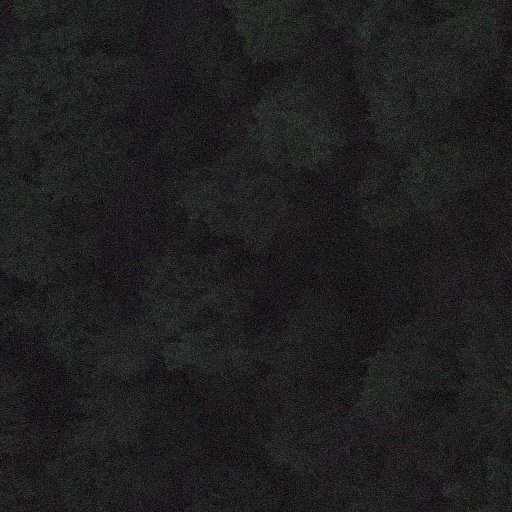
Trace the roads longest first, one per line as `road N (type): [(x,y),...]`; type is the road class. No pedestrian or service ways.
road 1 (unclassified): [(208,0),(177,29),(156,80),(135,511)]
road 2 (unclassified): [(0,237),(36,164),(89,0)]
road 3 (unclassified): [(423,511),(511,311)]
